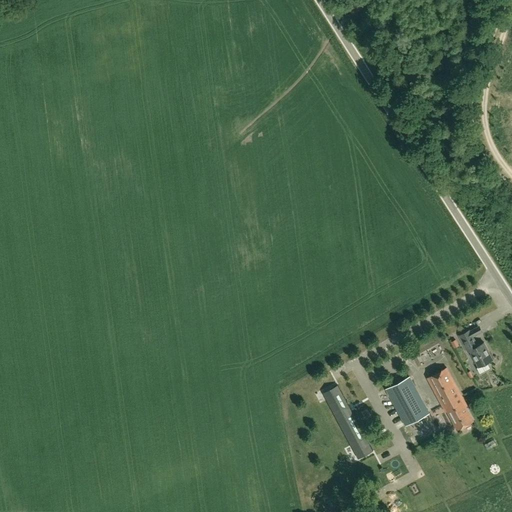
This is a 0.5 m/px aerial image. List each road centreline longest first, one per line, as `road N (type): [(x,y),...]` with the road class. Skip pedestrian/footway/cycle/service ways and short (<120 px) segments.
road 1 (unclassified): [(511,298),(320,0)]
road 2 (track): [(511,12),(481,108),(486,140),(511,173)]
